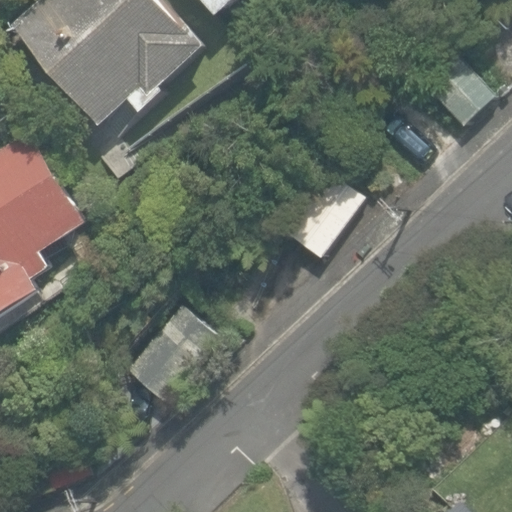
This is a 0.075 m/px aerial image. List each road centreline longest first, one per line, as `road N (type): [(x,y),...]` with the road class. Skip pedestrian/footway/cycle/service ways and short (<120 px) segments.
road 1 (residential): [(255,403),(511,174)]
road 2 (residential): [(128,511),(255,403)]
road 3 (residential): [(255,403),(323,511)]
